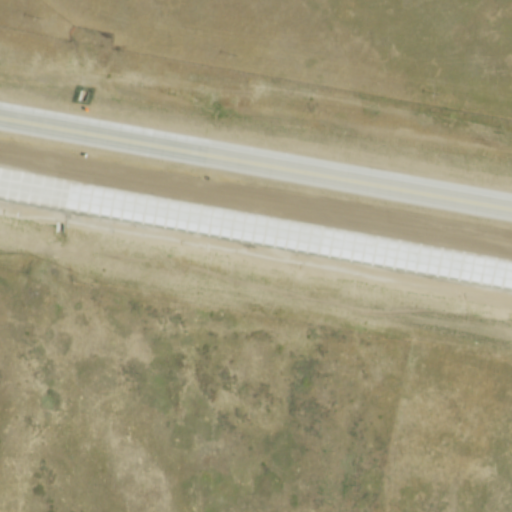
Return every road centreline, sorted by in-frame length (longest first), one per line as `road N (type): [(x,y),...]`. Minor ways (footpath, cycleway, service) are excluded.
road 1 (motorway): [(0,178),(511,270)]
road 2 (motorway): [(511,209),(0,118)]
